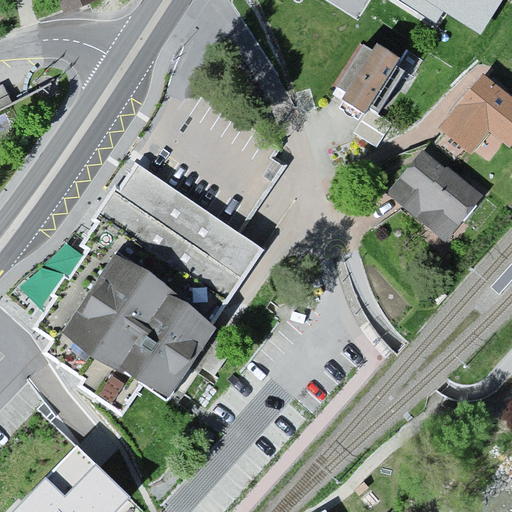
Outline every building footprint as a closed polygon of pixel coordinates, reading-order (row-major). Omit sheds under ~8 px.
[(101,0),(60,0),(67,17),(103,5),(101,0)] [(396,0),(442,24),(447,14),(488,35),(506,0),(396,0)] [(407,62),(379,43),(341,99),(369,118),(407,62)] [(511,142),(511,97),(485,74),(437,129),(473,160),(496,134),(509,146),(511,142)] [(486,198),(426,148),(389,191),(449,241),(486,198)] [(265,251),(137,161),(127,175),(80,242),(94,252),(39,330),(54,340),(41,358),(124,416),(145,387),(173,407),(222,337),(210,328),(265,251)] [(511,262),(490,287),(499,295),(511,280),(511,262)] [(76,443),(6,511),(117,511),(131,499),(76,443)]
